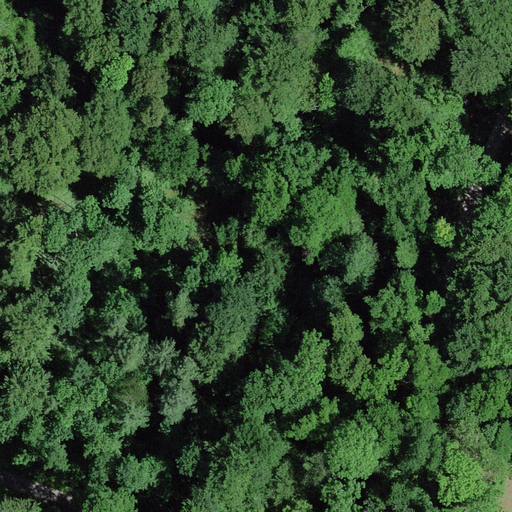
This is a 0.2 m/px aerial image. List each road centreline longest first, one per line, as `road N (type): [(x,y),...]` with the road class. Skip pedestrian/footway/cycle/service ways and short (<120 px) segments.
road 1 (track): [(511,87),(478,171),(441,310),(427,511)]
road 2 (unclassified): [(121,511),(0,475)]
